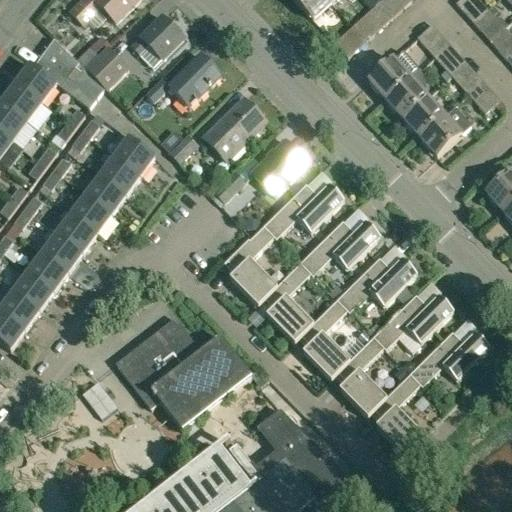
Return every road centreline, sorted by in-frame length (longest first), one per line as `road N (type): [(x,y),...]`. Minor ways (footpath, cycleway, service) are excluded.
road 1 (residential): [(0,427),(122,277),(139,265),(164,263),(387,488)]
road 2 (unclassified): [(423,211),(217,0)]
road 3 (unclassified): [(511,303),(423,211)]
